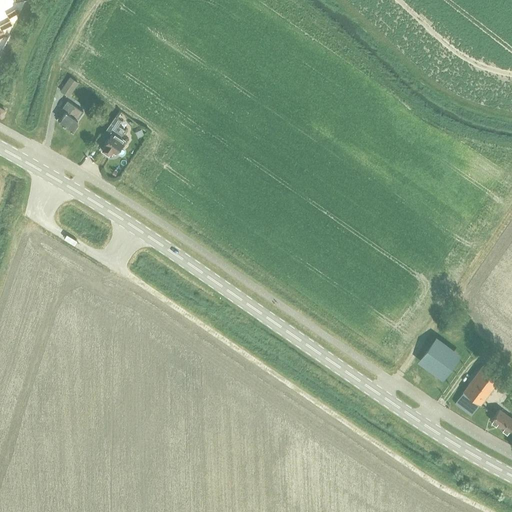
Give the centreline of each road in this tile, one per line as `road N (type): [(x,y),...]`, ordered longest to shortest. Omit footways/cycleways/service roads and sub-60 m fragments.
road 1 (secondary): [(0,148),(511,476)]
road 2 (track): [(112,264),(493,511)]
